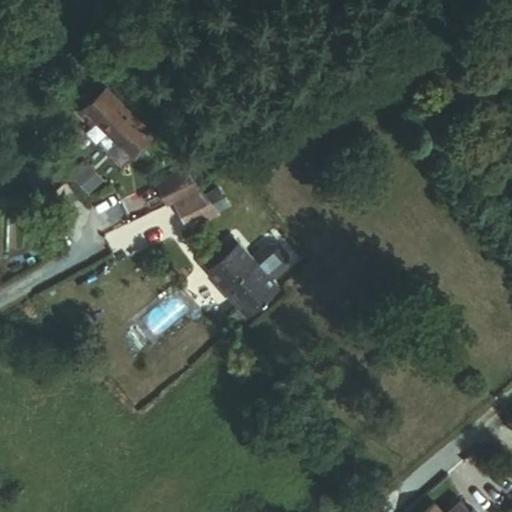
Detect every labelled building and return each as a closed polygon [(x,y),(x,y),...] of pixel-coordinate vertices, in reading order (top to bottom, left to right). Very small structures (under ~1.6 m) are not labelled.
[(151,139),(103,85),(70,114),(79,124),(84,119),(124,163),(151,139)] [(183,197),(174,176),(152,187),(161,207),(183,197)] [(213,186),(199,193),(210,214),(224,207),(213,186)] [(183,197),(161,207),(176,236),(212,219),(210,214),(199,193),(197,190),(183,197)] [(254,258),(232,232),(197,261),(244,318),(281,290),(273,281),(279,276),(282,274),(285,269),(285,264),(284,260),(281,255),(277,252),(272,249),(266,250),(260,252),(254,258)] [(472,511),(476,509),(467,498),(449,511),(445,511),(438,502),(425,511),(472,511)]
